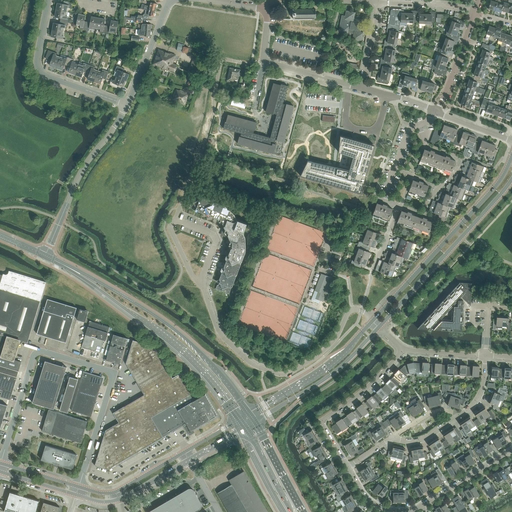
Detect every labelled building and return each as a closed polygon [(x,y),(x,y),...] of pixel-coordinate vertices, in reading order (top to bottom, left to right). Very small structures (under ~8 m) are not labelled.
[(495,0),(495,2),(491,1),(488,9),(495,11),(497,0),(495,0)] [(500,0),(497,0),(495,11),(501,13),(501,11),(503,4),(499,3),(500,0)] [(508,0),(508,4),(504,2),(503,4),(501,11),(508,13),(511,0),(508,0)] [(57,3),(56,10),(67,12),(69,5),(71,6),(72,2),(63,1),(63,4),(57,3)] [(154,17),(155,10),(141,7),(141,9),(145,10),(144,14),(143,16),(137,15),(137,19),(142,19),(148,20),(148,15),(154,17)] [(401,22),(401,10),(392,9),(391,10),(388,24),(399,26),(400,22),(401,22)] [(60,18),(60,21),(68,22),(68,20),(66,19),(67,12),(56,10),(55,17),(60,18)] [(316,10),(293,10),(293,19),(316,19),(316,10)] [(353,34),(352,40),(361,42),(363,33),(360,32),(361,26),(362,26),(363,20),(360,19),(360,20),(354,19),(355,13),(346,11),(345,20),(347,20),(346,26),(340,25),(338,34),(347,35),(348,33),(353,34)] [(416,22),(417,11),(413,11),(412,11),(411,11),(411,13),(407,13),(407,23),(413,23),(413,22),(416,22)] [(425,24),(426,14),(422,14),(422,12),(422,11),(421,11),(417,11),(416,22),(419,23),(425,24)] [(435,12),(430,11),(430,12),(429,12),(429,14),(426,14),(425,24),(431,24),(431,23),(434,23),(435,23),(435,12)] [(79,29),(85,30),(87,22),(84,21),(85,16),(78,14),(76,26),(80,26),(79,29)] [(89,28),(96,30),(98,18),(91,17),(90,22),(87,22),(85,30),(89,31),(89,28)] [(102,33),(105,34),(107,26),(104,25),(105,19),(98,18),(96,30),(102,31),(102,33)] [(453,19),(452,21),(450,27),(459,30),(460,27),(462,27),(463,27),(464,23),(464,22),(455,18),(454,18),(453,19)] [(54,23),(52,30),(64,32),(64,28),(67,28),(68,22),(60,21),(59,24),(54,23)] [(107,26),(105,34),(108,34),(109,32),(116,33),(118,22),(111,21),(110,26),(107,26)] [(459,30),(450,27),(449,26),(445,35),(447,35),(458,40),(460,35),(459,34),(458,34),(459,30)] [(488,39),(491,41),(495,28),(489,26),(486,34),(490,36),(488,39)] [(398,32),(399,29),(387,27),(386,31),(387,32),(387,33),(389,33),(388,37),(398,39),(399,32),(398,32)] [(498,39),(501,32),(502,30),(495,28),(491,41),(494,41),(494,37),(498,39)] [(64,32),(52,30),(51,37),(56,38),(56,41),(64,43),(65,39),(62,39),(64,32)] [(501,32),(498,39),(498,40),(502,42),(500,46),(502,47),(507,35),(501,32)] [(458,40),(447,35),(446,38),(444,44),(453,47),(454,44),(455,44),(456,44),(457,44),(458,40)] [(511,36),(507,35),(502,47),(505,47),(506,43),(510,45),(511,40),(511,36)] [(396,45),(398,39),(388,37),(387,40),(386,40),(385,40),(384,45),(395,47),(396,45)] [(451,51),(453,47),(444,44),(441,50),(442,50),(441,53),(452,57),(453,52),(454,52),(453,52),(453,51),(451,51)] [(395,50),(395,47),(384,45),(383,49),(383,50),(384,50),(385,51),(384,54),(394,56),(395,50)] [(482,50),(480,56),(493,61),(493,58),(489,57),(491,53),(488,52),(489,49),(481,46),(480,49),(482,50)] [(171,71),(175,72),(175,71),(176,71),(177,67),(178,65),(173,64),(175,60),(174,59),(176,56),(159,49),(153,64),(162,68),(163,69),(169,72),(171,71)] [(49,65),(56,68),(60,57),(56,55),(57,53),(48,50),(45,58),(51,60),(49,65)] [(450,61),(452,57),(441,53),(440,55),(439,55),(437,61),(446,64),(448,61),(449,61),(450,61)] [(393,62),(394,56),(384,54),(384,58),(382,58),(381,58),(380,63),(392,65),(392,62),(393,62)] [(478,57),(476,62),(486,65),(488,61),(491,63),(493,61),(480,56),(479,58),(478,57)] [(64,65),(67,66),(70,58),(67,57),(66,59),(60,57),(56,68),(62,70),(64,65)] [(73,59),(70,58),(67,66),(70,67),(68,72),(75,75),(79,64),(72,61),(73,59)] [(446,64),(437,61),(432,59),(429,67),(435,70),(446,74),(447,69),(447,68),(445,68),(446,64)] [(486,65),(476,62),(475,66),(476,66),(476,68),(488,73),(489,70),(484,69),(486,65)] [(83,72),(86,73),(89,65),(83,63),(83,65),(79,64),(75,75),(81,77),(83,72)] [(392,65),(380,63),(379,67),(379,68),(380,68),(382,69),(381,72),(390,74),(392,68),(391,68),(392,65)] [(87,79),(94,81),(98,71),(94,69),(95,67),(89,65),(86,73),(89,74),(87,79)] [(126,81),(128,74),(123,72),(124,69),(117,66),(114,72),(116,72),(115,76),(126,81)] [(227,80),(233,81),(234,75),(239,76),(240,70),(230,68),(227,80)] [(484,78),(485,75),(487,76),(488,73),(476,68),(473,75),(475,75),(474,78),(482,81),(483,78),(484,78)] [(98,71),(94,81),(101,84),(103,79),(106,80),(108,72),(102,70),(102,72),(98,71)] [(389,80),(390,74),(381,72),(380,76),(379,75),(378,76),(377,76),(377,80),(377,81),(387,83),(388,83),(389,80)] [(126,81),(115,76),(113,80),(111,79),(109,85),(117,88),(118,85),(123,87),(126,81)] [(408,86),(411,77),(405,76),(402,76),(401,76),(398,86),(399,87),(403,88),(404,88),(404,87),(405,85),(408,86)] [(412,91),(416,92),(419,80),(417,80),(417,79),(411,77),(408,86),(412,87),(411,90),(412,90),(412,91)] [(473,81),(469,79),(467,86),(480,90),(480,88),(476,87),(477,83),(477,82),(473,81)] [(422,81),(419,80),(416,92),(421,93),(422,92),(422,90),(426,91),(428,82),(422,81)] [(428,82),(426,91),(432,93),(433,90),(434,91),(435,91),(435,90),(437,86),(436,85),(434,84),(428,82)] [(274,83),(266,112),(273,114),(277,114),(272,132),(273,133),(272,138),(271,138),(270,143),(273,144),(275,144),(276,144),(274,152),(280,154),(283,142),(284,142),(294,106),(286,104),(286,105),(283,104),(288,86),(281,84),(281,85),(274,83)] [(467,86),(465,92),(473,95),(474,91),(478,93),(480,90),(467,86)] [(180,90),(180,91),(176,89),(176,90),(175,90),(172,98),(173,99),(176,101),(185,104),(189,93),(180,90)] [(465,92),(463,98),(475,103),(480,105),(481,102),(476,100),(471,99),(473,95),(465,92)] [(475,103),(463,98),(460,104),(471,108),(472,104),(479,107),(480,105),(475,103)] [(480,108),(486,110),(486,111),(485,113),(489,114),(490,113),(492,114),(496,101),(494,101),(493,102),(490,101),(489,102),(483,100),(480,108)] [(499,103),(496,101),(492,114),(498,116),(501,108),(497,106),(499,103)] [(498,116),(504,118),(509,106),(506,105),(505,109),(501,108),(498,116)] [(225,122),(223,129),(241,133),(240,137),(239,136),(238,144),(273,153),(274,152),(276,144),(275,144),(273,144),(270,143),(271,138),(270,138),(256,134),(253,133),(254,130),(255,130),(257,123),(228,115),(226,122),(225,122)] [(446,124),(445,125),(444,125),(442,130),(441,133),(440,136),(439,139),(442,140),(443,137),(446,139),(451,127),(449,127),(450,126),(446,124)] [(449,142),(455,145),(459,135),(456,134),(457,130),(456,129),(456,128),(452,127),(452,128),(451,127),(446,139),(450,140),(449,142)] [(459,135),(455,145),(461,147),(462,144),(466,146),(470,135),(469,134),(469,133),(465,131),(464,133),(463,132),(462,136),(459,135)] [(471,152),(474,153),(477,145),(474,144),(477,137),(475,137),(476,135),(471,134),(471,135),(470,135),(466,146),(469,147),(469,150),(471,151),(471,152)] [(308,161),(300,176),(361,193),(371,158),(374,145),(348,138),(340,136),(338,152),(343,154),(354,157),(350,171),(312,162),(308,161)] [(484,155),(489,143),(487,143),(488,142),(484,140),(483,141),(482,141),(480,146),(477,145),(474,153),(480,155),(481,153),(484,155)] [(489,143),(484,155),(488,156),(487,158),(494,161),(497,152),(496,152),(497,150),(494,149),(496,146),(494,145),(494,144),(490,143),(490,144),(489,143)] [(426,164),(427,163),(429,164),(429,165),(442,169),(442,168),(445,169),(444,170),(451,173),(451,171),(455,161),(449,159),(449,157),(446,156),(446,157),(433,153),(434,152),(431,150),(430,152),(424,149),(420,159),(421,160),(420,161),(426,164)] [(471,165),(470,167),(470,168),(482,172),(484,167),(467,160),(466,163),(471,165)] [(469,170),(468,172),(468,173),(480,177),(482,172),(470,168),(470,167),(465,165),(464,168),(469,170)] [(467,175),(466,178),(472,180),(474,181),(478,182),(480,177),(468,173),(468,172),(463,171),(462,173),(467,175)] [(461,178),(460,181),(472,186),(474,181),(472,180),(466,178),(462,176),(457,174),(456,177),(461,178)] [(459,184),(458,186),(458,187),(464,189),(466,190),(470,191),(472,186),(460,181),(455,179),(454,182),(459,184)] [(413,180),(409,190),(409,192),(415,195),(415,194),(418,194),(417,195),(424,198),(424,196),(425,196),(428,186),(422,184),(422,182),(419,181),(419,182),(413,180)] [(453,187),(452,190),(464,195),(466,190),(464,189),(458,187),(458,186),(449,183),(448,185),(453,187)] [(451,192),(450,195),(456,198),(458,198),(462,200),(464,195),(452,190),(447,188),(446,190),(451,192)] [(445,196),(444,199),(456,203),(458,198),(456,198),(450,195),(441,192),(440,194),(445,196)] [(226,261),(224,267),(224,268),(225,268),(223,272),(222,273),(219,279),(220,281),(218,285),(217,285),(216,289),(229,294),(231,288),(232,287),(233,286),(236,276),(246,250),(245,239),(243,233),(243,232),(247,223),(238,220),(237,220),(234,214),(226,206),(213,201),(212,200),(202,197),(201,197),(195,194),(189,208),(193,209),(194,209),(194,208),(198,210),(199,211),(205,214),(207,213),(211,215),(210,215),(211,216),(218,218),(219,218),(223,222),(222,223),(225,229),(224,231),(223,236),(229,238),(231,241),(232,242),(232,248),(231,248),(228,255),(229,256),(228,260),(226,261)] [(443,201),(442,204),(448,207),(449,207),(454,209),(456,203),(444,199),(439,197),(438,199),(443,201)] [(437,205),(436,207),(436,208),(448,212),(449,207),(448,207),(442,204),(433,200),(432,203),(437,205)] [(377,203),(373,213),(373,214),(373,215),(379,218),(379,217),(382,218),(381,219),(388,221),(388,219),(389,219),(392,209),(386,207),(386,205),(383,204),(383,206),(377,203)] [(436,208),(436,207),(431,206),(430,208),(435,210),(434,213),(446,217),(448,212),(436,208)] [(406,226),(412,229),(417,217),(411,214),(411,213),(408,212),(408,213),(401,211),(398,221),(397,223),(403,225),(404,224),(406,225),(406,226)] [(417,217),(412,229),(419,231),(419,230),(422,231),(421,232),(428,234),(428,232),(429,233),(432,222),(426,220),(426,219),(423,218),(423,219),(417,217)] [(366,233),(365,236),(376,241),(377,239),(378,240),(379,236),(378,235),(379,234),(375,233),(377,230),(366,226),(364,232),(366,233)] [(377,242),(376,242),(376,241),(365,236),(364,240),(361,239),(360,242),(359,242),(358,245),(366,248),(369,249),(370,246),(374,247),(374,246),(375,246),(377,242)] [(401,241),(400,244),(412,249),(414,243),(397,237),(396,239),(401,241)] [(399,246),(398,249),(410,254),(412,249),(400,244),(395,242),(394,245),(399,246)] [(366,248),(358,245),(355,251),(358,251),(356,255),(368,259),(368,258),(369,259),(371,254),(370,254),(370,253),(365,251),(366,248)] [(397,252),(396,254),(396,255),(403,257),(404,258),(408,259),(410,254),(398,249),(393,247),(392,250),(397,252)] [(344,252),(333,248),(331,252),(338,255),(333,268),(337,270),(344,252)] [(391,255),(390,258),(402,263),(404,258),(403,257),(396,255),(396,254),(387,251),(386,253),(391,255)] [(368,259),(356,255),(355,259),(353,258),(350,264),(360,268),(361,265),(365,266),(366,265),(367,265),(368,261),(367,261),(368,259)] [(389,260),(388,263),(395,266),(396,266),(400,268),(402,263),(390,258),(385,256),(384,259),(389,260)] [(383,264),(382,267),(394,271),(396,266),(395,266),(388,263),(379,260),(378,262),(383,264)] [(382,267),(377,265),(376,267),(381,269),(380,272),(392,277),(394,271),(382,267)] [(2,356),(14,360),(18,346),(23,341),(28,343),(42,295),(46,282),(9,271),(8,274),(6,275),(3,274),(3,275),(0,274),(0,348),(1,349),(2,345),(5,346),(2,356)] [(315,299),(323,302),(326,294),(329,295),(333,286),(330,284),(332,278),(321,274),(315,291),(318,292),(315,299)] [(417,328),(430,329),(460,296),(470,305),(470,306),(471,306),(472,283),(472,284),(460,283),(460,282),(417,328)] [(37,334),(66,343),(77,308),(48,299),(37,334)] [(433,330),(462,331),(463,307),(463,301),(458,300),(458,307),(454,306),(453,321),(442,321),(434,329),(433,329),(433,330)] [(80,309),(77,319),(85,322),(88,311),(80,309)] [(502,328),(502,326),(503,316),(496,316),(497,316),(496,322),(493,322),(493,330),(496,330),(496,328),(502,328)] [(503,316),(502,326),(508,327),(508,331),(511,331),(511,323),(508,323),(509,317),(503,316)] [(82,347),(81,350),(99,356),(100,353),(100,352),(101,348),(103,344),(104,344),(105,341),(107,337),(108,333),(110,327),(102,325),(102,324),(102,325),(90,321),(89,323),(82,347)] [(106,360),(119,364),(127,338),(114,334),(106,360)] [(196,399),(192,392),(181,373),(172,378),(154,346),(133,340),(126,363),(140,387),(124,396),(129,404),(113,413),(119,422),(106,430),(95,466),(108,469),(163,437),(162,435),(185,421),(191,431),(218,415),(205,394),(196,399)] [(0,365),(19,371),(21,362),(14,360),(2,356),(0,355),(0,365)] [(67,367),(45,361),(32,403),(54,409),(67,367)] [(404,366),(400,370),(405,375),(416,372),(414,363),(414,362),(409,363),(409,364),(404,366)] [(422,363),(414,363),(416,372),(428,373),(429,364),(429,363),(422,362),(422,363)] [(431,373),(441,374),(442,365),(442,364),(435,363),(435,364),(432,364),(431,373)] [(442,365),(441,374),(454,375),(454,366),(454,365),(448,364),(448,365),(442,365)] [(17,377),(18,374),(19,371),(0,365),(0,389),(2,390),(0,397),(10,400),(17,377)] [(456,375),(466,376),(467,367),(467,366),(460,365),(460,366),(457,366),(456,375)] [(467,367),(466,376),(479,377),(479,366),(473,366),(473,367),(467,367)] [(492,367),(491,377),(501,378),(504,378),(505,369),(502,369),(499,369),(496,369),(496,368),(492,367)] [(397,373),(391,379),(391,380),(398,386),(406,377),(405,375),(400,370),(399,369),(396,373),(397,373)] [(71,410),(91,416),(103,378),(83,372),(71,410)] [(59,410),(68,413),(78,379),(70,377),(59,410)] [(388,383),(382,388),(388,395),(398,386),(391,380),(391,379),(390,379),(387,382),(388,383)] [(377,393),(373,397),(378,404),(388,395),(382,388),(381,388),(376,392),(377,393)] [(493,391),(491,397),(500,401),(503,402),(505,397),(504,397),(506,394),(500,391),(499,394),(493,392),(494,391),(493,391)] [(438,395),(433,397),(435,406),(441,405),(441,404),(441,405),(440,399),(442,398),(441,392),(438,393),(438,395)] [(445,392),(444,397),(447,398),(446,398),(449,399),(448,405),(447,404),(447,405),(453,407),(457,395),(456,394),(455,393),(454,393),(453,393),(452,393),(449,392),(448,393),(445,392)] [(435,406),(433,397),(432,394),(424,396),(425,403),(428,402),(429,407),(429,408),(435,406)] [(457,395),(453,407),(459,409),(459,408),(461,403),(463,404),(465,398),(462,397),(462,396),(460,395),(459,395),(458,395),(457,395)] [(373,397),(372,396),(368,399),(369,400),(365,403),(371,410),(378,404),(373,397)] [(411,402),(411,403),(419,414),(424,410),(423,410),(422,408),(424,407),(424,406),(418,397),(411,402)] [(491,397),(488,403),(489,403),(494,405),(493,408),(499,410),(500,411),(502,408),(501,408),(501,407),(504,403),(503,402),(500,401),(491,397)] [(419,414),(411,403),(406,406),(407,407),(404,408),(408,414),(410,412),(413,417),(419,414)] [(357,408),(357,409),(355,411),(361,418),(368,412),(363,405),(362,404),(357,408)] [(485,407),(480,410),(485,419),(487,417),(488,419),(491,417),(492,419),(495,417),(490,410),(488,412),(485,407)] [(42,431),(81,443),(87,422),(48,410),(42,431)] [(485,419),(480,410),(474,414),(475,414),(478,419),(475,420),(479,425),(482,424),(480,422),(485,419)] [(394,415),(393,415),(400,426),(406,422),(405,422),(402,417),(404,416),(401,411),(398,412),(397,412),(394,414),(394,415)] [(342,420),(347,427),(358,420),(353,413),(353,412),(352,412),(349,414),(349,415),(342,420)] [(400,426),(393,415),(393,416),(392,415),(389,418),(389,419),(386,420),(389,426),(392,424),(395,429),(400,426)] [(470,417),(465,420),(470,428),(475,425),(476,427),(479,425),(475,420),(473,422),(470,417)] [(347,427),(342,420),(342,419),(338,421),(339,422),(332,427),(337,434),(347,427)] [(470,428),(465,420),(459,424),(460,424),(463,428),(461,430),(465,437),(468,435),(467,433),(472,430),(470,428)] [(381,426),(377,430),(382,438),(387,434),(384,430),(386,428),(382,421),(379,423),(381,426)] [(462,436),(459,431),(456,433),(453,428),(454,428),(453,428),(448,431),(454,439),(454,440),(456,442),(455,442),(460,439),(460,438),(462,436)] [(302,436),(305,441),(315,435),(312,429),(312,430),(307,433),(306,430),(299,435),(300,437),(302,436)] [(382,438),(377,430),(372,433),(370,431),(368,432),(371,438),(374,436),(377,441),(382,438)] [(447,439),(444,441),(448,446),(453,443),(452,441),(454,440),(454,439),(448,431),(443,435),(447,439)] [(503,434),(498,437),(503,446),(508,442),(505,438),(507,436),(504,431),(501,432),(503,434)] [(315,446),(313,443),(318,440),(318,441),(319,440),(315,435),(305,441),(309,449),(315,446)] [(344,445),(347,451),(355,445),(358,444),(355,439),(354,439),(353,437),(347,440),(349,442),(344,445)] [(439,437),(433,441),(439,449),(444,446),(445,448),(448,446),(444,441),(442,443),(438,438),(439,438),(439,437)] [(503,446),(498,437),(493,440),(491,438),(489,440),(492,445),(495,444),(498,449),(497,449),(503,446)] [(439,449),(433,441),(428,445),(429,445),(432,449),(429,451),(434,458),(436,456),(436,455),(441,452),(439,449)] [(485,442),(484,442),(483,443),(484,444),(484,445),(484,446),(483,447),(479,449),(477,446),(474,449),(479,457),(482,455),(484,457),(488,455),(487,454),(493,450),(488,442),(486,443),(486,442),(485,442)] [(309,453),(311,452),(314,457),(316,455),(325,450),(321,445),(316,448),(315,446),(309,449),(308,450),(309,453)] [(355,445),(347,451),(350,456),(350,455),(355,453),(357,455),(364,451),(362,448),(358,450),(355,445)] [(41,460),(73,469),(77,455),(46,446),(41,460)] [(390,458),(396,460),(399,447),(393,446),(392,452),(389,451),(388,457),(390,458)] [(399,447),(396,460),(402,461),(401,462),(404,463),(406,455),(403,454),(405,449),(399,447)] [(417,448),(419,460),(428,458),(427,452),(424,453),(423,447),(417,448)] [(419,460),(417,448),(411,449),(412,455),(409,455),(411,463),(414,463),(413,461),(419,460)] [(465,457),(470,466),(476,462),(475,462),(472,457),(475,456),(471,449),(468,450),(470,454),(465,457)] [(325,450),(316,455),(319,460),(315,463),(317,465),(324,461),(322,458),(327,455),(328,456),(325,450)] [(465,468),(465,469),(470,466),(465,457),(463,458),(462,456),(456,460),(460,465),(462,464),(465,468)] [(324,474),(335,467),(331,462),(327,465),(325,463),(320,466),(321,468),(320,469),(323,474),(324,474)] [(359,471),(362,476),(373,470),(370,465),(372,464),(370,462),(363,466),(364,468),(360,471),(359,471)] [(452,465),(447,469),(452,477),(456,475),(455,473),(460,470),(455,462),(451,464),(452,465)] [(338,473),(335,467),(324,474),(329,481),(334,478),(333,475),(337,473),(338,473)] [(443,476),(438,469),(436,470),(436,471),(431,474),(433,477),(438,485),(444,482),(443,482),(440,477),(443,476)] [(493,474),(498,482),(503,479),(504,480),(508,478),(503,469),(498,473),(497,471),(493,474)] [(373,470),(362,476),(366,482),(366,481),(371,479),(372,481),(379,477),(378,474),(376,475),(373,470)] [(218,493),(228,511),(267,511),(244,471),(229,480),(232,484),(218,493)] [(438,485),(433,477),(428,480),(427,478),(424,480),(427,485),(430,483),(433,488),(433,489),(438,485)] [(335,480),(330,483),(334,491),(336,490),(345,484),(342,479),(341,479),(342,480),(337,482),(335,480)] [(497,494),(496,492),(494,489),(495,488),(495,489),(496,488),(493,484),(491,485),(487,479),(482,482),(481,482),(485,489),(483,490),(486,494),(488,493),(490,498),(497,494)] [(420,481),(419,482),(419,483),(419,484),(420,485),(414,489),(419,497),(423,494),(423,493),(428,490),(423,481),(422,482),(421,481),(420,481)] [(339,495),(336,497),(337,499),(344,495),(343,493),(348,490),(345,484),(336,490),(339,495)] [(376,495),(377,493),(382,497),(388,490),(384,487),(383,488),(378,484),(372,492),(376,495)] [(464,491),(469,500),(475,496),(475,498),(479,495),(474,487),(469,490),(468,489),(464,491)] [(194,511),(199,509),(200,509),(201,508),(201,507),(201,506),(201,505),(201,504),(201,503),(194,490),(188,489),(148,511),(194,511)] [(399,503),(399,493),(393,493),(393,490),(390,490),(390,497),(393,497),(393,502),(393,503),(399,503)] [(399,490),(399,493),(399,503),(406,502),(405,502),(405,496),(408,496),(408,490),(399,490)] [(35,511),(39,501),(10,492),(4,511),(5,511),(35,511)] [(344,495),(337,499),(339,502),(340,501),(343,506),(354,500),(350,494),(351,495),(346,498),(344,495)] [(456,506),(454,507),(455,507),(457,511),(459,511),(467,511),(468,511),(465,507),(467,506),(464,501),(464,502),(462,503),(459,496),(458,496),(458,497),(453,500),(453,499),(452,500),(456,506)] [(354,500),(343,506),(345,509),(346,511),(344,511),(350,511),(353,511),(352,508),(357,505),(354,500)] [(58,511),(59,507),(44,502),(40,511),(58,511)]
